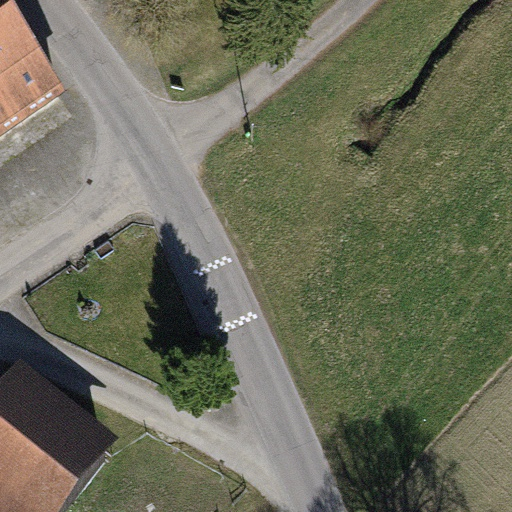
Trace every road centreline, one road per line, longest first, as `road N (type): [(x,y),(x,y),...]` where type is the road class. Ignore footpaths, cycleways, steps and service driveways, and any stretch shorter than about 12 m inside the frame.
road 1 (tertiary): [(41,0),(165,166),(324,511)]
road 2 (track): [(348,0),(165,166)]
